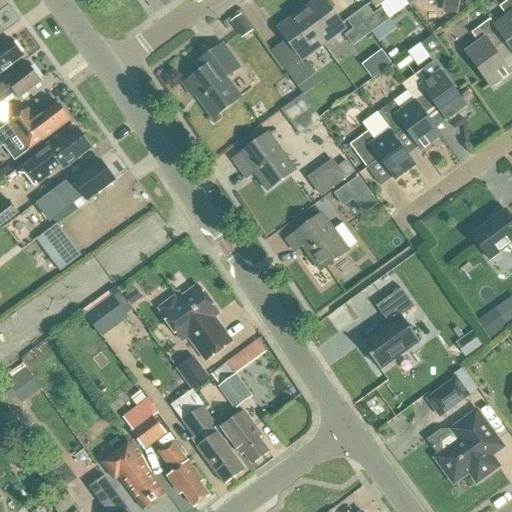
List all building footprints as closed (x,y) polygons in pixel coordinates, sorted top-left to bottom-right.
[(323,47),(345,31),(322,0),(320,0),(300,15),(323,47)] [(369,0),(375,8),(386,0),(369,0)] [(511,0),(501,9),(508,18),(495,28),(506,45),(511,52),(511,0)] [(461,14),(462,3),(453,2),(452,13),(461,14)] [(368,9),(358,16),(371,35),(389,22),(382,11),(374,17),(368,9)] [(301,63),(323,47),(300,15),(278,31),(301,63)] [(371,35),(358,16),(348,24),(354,32),(345,38),(353,49),(371,35)] [(251,31),(241,18),(233,24),(242,37),(251,31)] [(479,45),(466,55),(491,89),(510,75),(495,53),(506,45),(495,28),(491,22),(476,33),(472,36),(479,45)] [(0,74),(24,57),(11,40),(0,47),(0,74)] [(284,42),(273,49),(285,68),(297,61),(284,42)] [(409,54),(418,67),(430,59),(420,46),(409,54)] [(213,121),(241,99),(226,80),(240,70),(223,47),(196,67),(201,74),(183,87),(191,98),(194,96),(213,121)] [(383,49),(362,62),(371,77),(392,64),(383,49)] [(394,64),(402,59),(396,50),(388,56),(394,64)] [(298,89),(316,76),(308,65),(300,71),(294,64),(284,71),(298,89)] [(421,73),(402,86),(415,103),(419,108),(431,100),(447,122),(466,108),(440,73),(433,64),(421,73)] [(30,65),(0,86),(0,127),(5,124),(0,116),(0,109),(6,104),(5,102),(14,94),(18,100),(42,82),(30,65)] [(303,96),(282,112),(300,136),(321,121),(303,96)] [(28,109),(0,130),(0,147),(3,146),(15,162),(29,151),(29,152),(71,120),(58,103),(36,119),(28,109)] [(394,103),(376,117),(388,133),(390,132),(394,139),(406,131),(422,152),(441,138),(419,108),(415,103),(414,103),(402,112),(394,103)] [(51,172),(62,163),(66,168),(92,149),(77,128),(50,148),(48,146),(16,171),(18,174),(25,173),(34,185),(49,174),(51,172)] [(416,168),(394,139),(390,132),(388,133),(376,142),(369,133),(350,147),(367,170),(380,161),(396,182),(416,168)] [(267,193),(295,172),(268,136),(233,162),(241,173),(249,167),(267,193)] [(35,204),(49,223),(84,197),(88,201),(115,181),(100,161),(74,180),(68,179),(35,204)] [(309,180),(322,198),(347,180),(334,162),(309,180)] [(353,201),(362,213),(378,201),(358,175),(334,193),(344,207),(353,201)] [(0,208),(0,229),(19,215),(9,201),(0,208)] [(508,247),(511,251),(511,219),(506,211),(471,236),(489,261),(508,247)] [(319,273),(348,252),(322,216),(286,243),(294,253),(301,249),(319,273)] [(82,256),(58,224),(36,240),(60,272),(82,256)] [(174,300),(162,309),(164,313),(162,315),(181,341),(188,336),(207,361),(231,343),(213,318),(219,314),(199,287),(177,304),(174,300)] [(388,325),(361,345),(380,371),(420,342),(401,317),(414,308),(401,289),(376,307),(388,325)] [(129,319),(126,316),(114,298),(112,295),(85,316),(102,339),(129,319)] [(490,340),(509,327),(496,309),(477,322),(490,340)] [(459,343),(469,357),(481,348),(471,334),(459,343)] [(196,361),(183,370),(185,372),(182,375),(193,390),(209,378),(196,361)] [(37,385),(33,379),(25,367),(23,365),(10,374),(14,379),(0,388),(0,398),(6,406),(37,385)] [(253,397),(236,375),(234,377),(225,365),(211,375),(220,386),(218,388),(235,410),(253,397)] [(457,378),(426,400),(440,419),(479,390),(464,369),(455,376),(457,378)] [(145,450),(166,434),(152,416),(157,413),(148,401),(122,420),(132,432),(145,450)] [(217,432),(212,426),(215,425),(202,407),(182,421),(199,445),(197,447),(224,486),(245,471),(217,432)] [(229,416),(219,424),(241,456),(244,454),(253,465),(270,453),(259,438),(262,436),(244,411),(232,420),(229,416)] [(499,443),(477,413),(453,431),(441,431),(427,441),(439,457),(436,459),(454,483),(469,472),(477,483),(498,467),(487,452),(499,443)] [(145,510),(151,506),(151,507),(159,501),(159,500),(166,495),(128,444),(124,448),(118,439),(109,446),(115,453),(102,463),(115,480),(120,476),(145,510)] [(178,491),(180,489),(194,508),(210,497),(201,484),(203,482),(187,461),(186,461),(172,442),(159,452),(173,471),(167,476),(178,491)] [(65,463),(53,472),(65,487),(76,478),(65,463)] [(129,511),(104,477),(90,488),(107,511),(129,511)] [(79,511),(81,510),(65,489),(49,501),(57,511),(79,511)]
